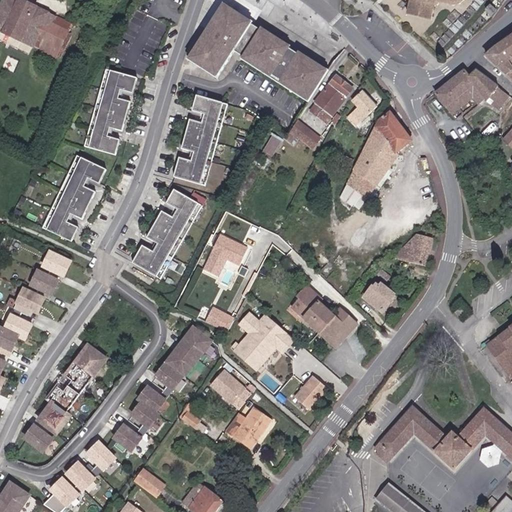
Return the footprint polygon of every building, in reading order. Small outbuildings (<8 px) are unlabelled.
[(19,0),(3,0),(0,6),(0,18),(0,29),(24,40),(21,48),(32,53),(36,46),(51,15),(19,0)] [(411,0),(408,13),(432,20),(436,4),(440,5),(441,2),(452,5),(461,4),(463,0),(411,0)] [(220,78),(235,54),(311,101),(329,71),(300,53),(299,56),(290,50),(292,48),(262,29),(261,32),(252,27),(254,24),(224,6),(190,60),(204,69),(202,71),(220,78)] [(51,15),(36,46),(59,58),(75,26),(51,15)] [(511,40),(497,50),(507,64),(511,62),(511,40)] [(489,56),(511,77),(511,62),(507,64),(497,50),(489,56)] [(509,95),(477,70),(469,76),(468,78),(487,100),(500,110),(509,95)] [(123,133),(131,103),(119,100),(121,91),(124,92),(123,95),(131,97),(134,95),(138,80),(107,71),(106,74),(111,75),(101,109),(97,107),(96,112),(100,113),(91,147),(87,146),(86,148),(117,157),(121,142),(119,138),(112,136),(109,138),(111,130),(123,133)] [(469,76),(464,71),(436,94),(453,114),(476,94),(483,103),(487,100),(468,78),(469,76)] [(333,118),(355,89),(338,77),(317,106),(333,118)] [(376,107),(364,92),(353,101),(359,108),(348,117),(355,126),(376,107)] [(214,140),(224,106),(228,108),(229,105),(198,97),(194,112),(203,117),(206,115),(204,123),(191,120),(183,150),(196,154),(193,162),(192,158),(184,156),(181,158),(176,178),(207,186),(207,184),(203,182),(213,145),(218,146),(219,141),(214,140)] [(511,118),(511,114),(508,110),(502,115),(509,122),(511,118)] [(382,121),(360,165),(378,185),(401,154),(399,152),(412,142),(390,114),(382,121)] [(312,139),(317,129),(301,119),(290,137),(299,142),(304,134),(312,139)] [(327,134),(317,129),(312,139),(321,144),(327,134)] [(273,134),(263,152),(273,158),(283,139),(273,134)] [(84,222),(97,194),(86,189),(89,180),(90,184),(97,187),(99,185),(101,186),(108,171),(79,158),(77,160),(82,162),(67,194),(63,192),(60,196),(65,198),(50,230),(46,228),(45,230),(74,244),(80,230),(79,226),(72,223),(69,224),(73,216),(84,222)] [(378,185),(360,165),(347,188),(358,199),(362,194),(368,198),(378,185)] [(358,199),(347,188),(344,195),(355,204),(358,199)] [(181,237),(199,207),(202,209),(204,207),(176,191),(168,205),(169,209),(176,212),(179,211),(175,219),(164,212),(149,239),(160,246),(156,253),(155,249),(148,245),(144,247),(135,265),(163,280),(164,278),(160,276),(179,242),(183,244),(186,239),(181,237)] [(426,265),(433,238),(420,234),(398,256),(400,258),(403,254),(406,256),(404,259),(426,265)] [(249,251),(221,236),(212,253),(240,267),(249,251)] [(2,380),(6,373),(3,372),(6,365),(0,361),(0,351),(2,347),(12,351),(18,337),(28,342),(32,327),(22,322),(28,309),(38,314),(41,307),(44,308),(47,301),(39,297),(42,291),(52,295),(61,283),(51,278),(54,272),(64,277),(73,264),(52,255),(44,275),(40,274),(32,294),(26,292),(8,332),(2,330),(0,334),(0,392),(2,388),(5,389),(8,382),(2,380)] [(396,278),(386,270),(381,276),(391,284),(396,278)] [(300,300),(304,304),(297,312),(338,347),(359,323),(342,307),(333,316),(306,287),(297,297),(300,300)] [(377,290),(376,288),(369,297),(386,311),(394,301),(391,299),(395,294),(385,287),(383,289),(380,287),(377,290)] [(297,312),(304,304),(300,300),(293,309),(297,312)] [(465,310),(459,303),(451,310),(458,317),(465,310)] [(218,328),(225,314),(214,308),(206,322),(218,328)] [(225,314),(218,328),(228,332),(235,319),(225,314)] [(236,354),(258,372),(277,349),(282,353),(293,339),(274,322),(267,330),(261,325),(251,316),(241,327),(252,336),(241,348),(237,345),(233,350),(237,353),(236,354)] [(267,330),(274,322),(267,317),(261,325),(267,330)] [(511,322),(483,342),(508,377),(511,373),(511,322)] [(159,414),(186,378),(187,379),(215,343),(196,329),(190,343),(199,350),(190,362),(181,355),(176,361),(174,359),(169,366),(172,368),(163,379),(171,386),(163,398),(154,391),(145,403),(148,406),(139,418),(147,424),(139,436),(130,429),(121,442),(135,453),(162,417),(159,414)] [(284,355),(296,341),(293,339),(282,353),(284,355)] [(98,361),(103,355),(91,347),(87,353),(89,354),(98,361)] [(69,415),(79,402),(77,401),(106,366),(109,359),(103,355),(98,361),(89,354),(85,361),(82,359),(74,371),(76,373),(71,379),(80,386),(72,398),(63,391),(51,401),(55,405),(48,419),(52,421),(58,425),(54,431),(49,437),(40,430),(35,437),(33,435),(29,441),(47,454),(73,418),(69,415)] [(236,406),(249,391),(227,373),(214,388),(236,406)] [(312,411),(330,389),(316,377),(298,399),(312,411)] [(400,419),(406,424),(418,411),(413,406),(400,419)] [(470,423),(476,427),(489,413),(484,408),(470,423)] [(276,422),(259,411),(238,440),(255,452),(276,422)] [(418,411),(406,424),(400,419),(374,447),(388,462),(415,433),(428,419),(418,411)] [(489,413),(476,427),(470,423),(458,436),(453,430),(447,437),(434,450),(454,468),(485,435),(498,421),(489,413)] [(187,414),(182,421),(185,423),(190,416),(187,414)] [(202,424),(190,416),(185,423),(197,431),(202,424)] [(434,450),(447,437),(428,419),(415,433),(434,450)] [(54,431),(58,425),(52,421),(48,427),(54,431)] [(511,434),(498,421),(485,435),(504,454),(511,444),(511,434)] [(71,508),(98,481),(97,480),(119,460),(103,444),(94,457),(102,465),(92,475),(84,468),(71,476),(81,486),(76,492),(68,484),(55,493),(71,508)] [(170,485),(150,470),(142,481),(162,495),(170,485)] [(202,483),(186,503),(193,509),(208,488),(202,483)] [(23,511),(33,498),(14,486),(9,500),(18,506),(13,511),(23,511)] [(404,499),(390,486),(381,496),(396,509),(404,499)] [(196,511),(218,511),(227,502),(208,488),(193,509),(196,511)] [(511,511),(511,506),(504,498),(491,511),(511,511)] [(142,511),(131,503),(124,511),(142,511)] [(418,511),(409,503),(400,511),(418,511)]
